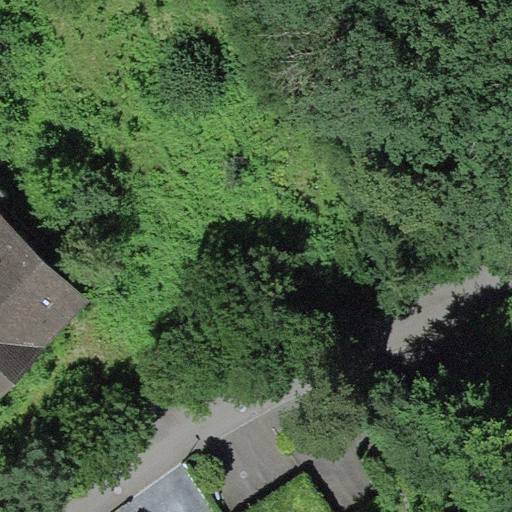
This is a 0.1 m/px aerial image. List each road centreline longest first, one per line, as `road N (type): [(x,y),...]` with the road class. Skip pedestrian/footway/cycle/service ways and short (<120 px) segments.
road 1 (residential): [(70,511),(129,460),(285,373),(418,316)]
road 2 (residential): [(511,406),(491,398),(418,316)]
